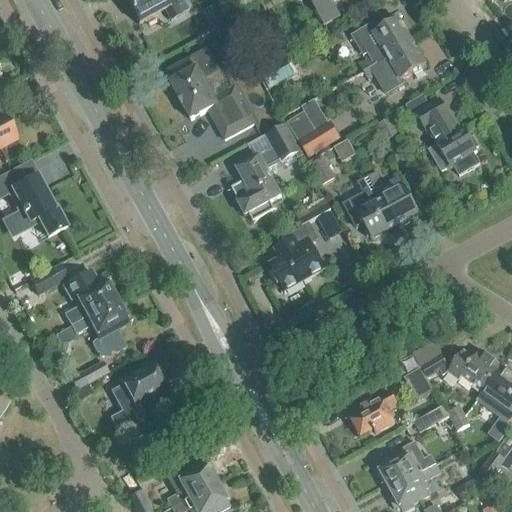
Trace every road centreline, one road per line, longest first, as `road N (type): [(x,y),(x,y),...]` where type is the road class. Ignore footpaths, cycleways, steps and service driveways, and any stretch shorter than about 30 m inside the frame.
road 1 (tertiary): [(241,374),(32,0)]
road 2 (residential): [(241,374),(434,278)]
road 3 (tertiary): [(315,511),(241,374)]
